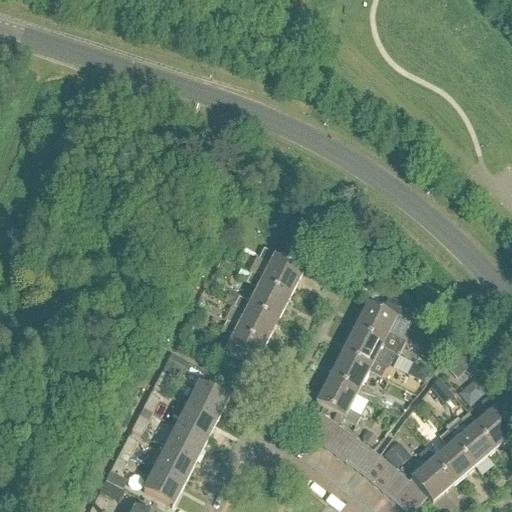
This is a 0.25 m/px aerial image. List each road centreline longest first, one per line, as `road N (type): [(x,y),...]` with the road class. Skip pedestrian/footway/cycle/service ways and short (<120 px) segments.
road 1 (tertiary): [(511,307),(440,229),(321,145),(251,113),(0,32)]
road 2 (track): [(0,201),(56,71),(100,85),(112,66)]
road 3 (residential): [(220,511),(254,471),(280,469),(348,511)]
